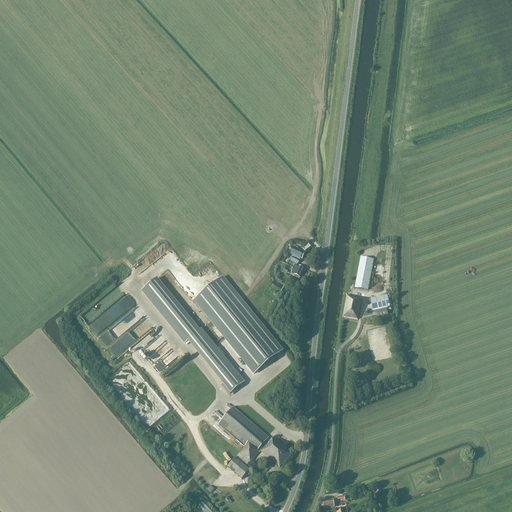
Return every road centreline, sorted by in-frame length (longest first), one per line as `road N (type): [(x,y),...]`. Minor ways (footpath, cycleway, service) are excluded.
road 1 (tertiary): [(284,511),(302,455),(357,0)]
road 2 (unclassified): [(312,511),(327,469),(339,352),(363,306)]
